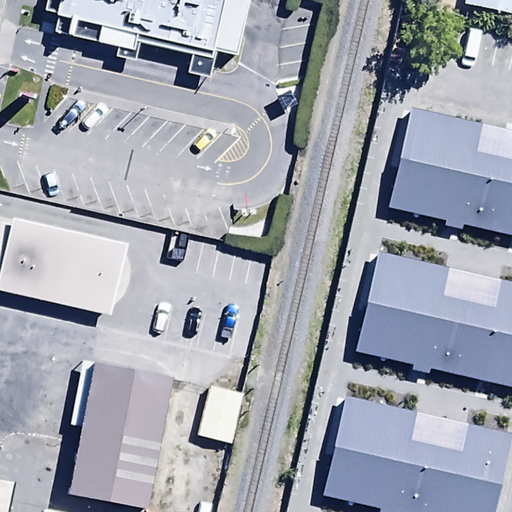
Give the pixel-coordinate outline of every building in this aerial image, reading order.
[(250,0),(55,0),(48,36),(233,77),(250,0)] [(511,0),(465,0),(465,3),(511,13),(511,0)] [(511,132),(409,109),(386,209),(511,237),(511,132)] [(135,248),(8,221),(0,257),(0,294),(119,321),(135,248)] [(511,281),(377,250),(353,352),(511,388),(511,281)] [(154,511),(182,387),(98,368),(69,499),(129,511),(154,511)] [(242,398),(208,390),(197,442),(231,450),(242,398)] [(493,511),(511,434),(346,396),(323,495),(394,511),(493,511)] [(0,511),(2,511),(9,479),(0,477),(0,511)]
